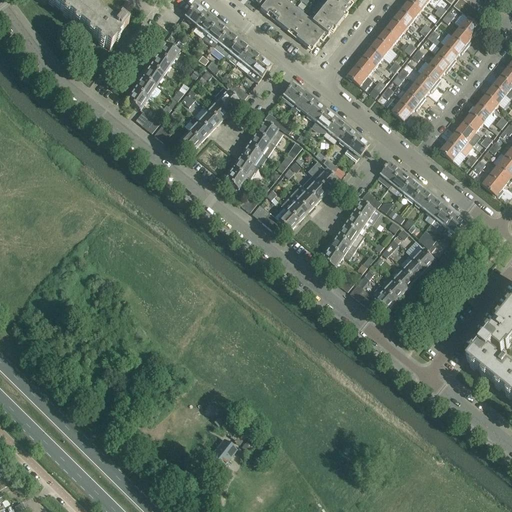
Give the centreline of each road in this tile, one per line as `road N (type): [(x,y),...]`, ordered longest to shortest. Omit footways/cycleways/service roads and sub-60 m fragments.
road 1 (unclassified): [(377,338),(53,78),(0,7)]
road 2 (primary): [(152,511),(0,361)]
road 3 (residential): [(377,338),(484,217)]
road 4 (primary): [(0,398),(115,511)]
road 5 (residential): [(409,155),(511,33)]
road 6 (residential): [(511,270),(426,378)]
